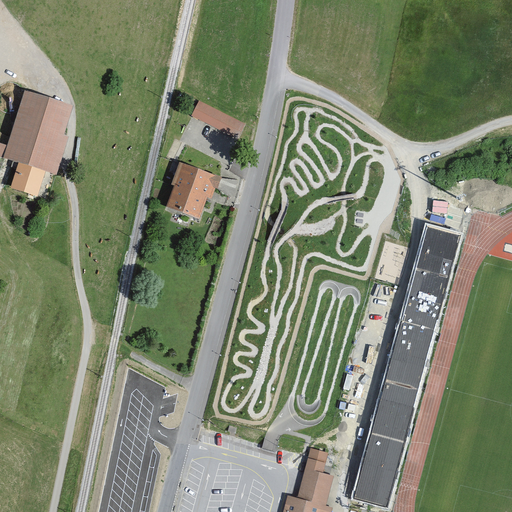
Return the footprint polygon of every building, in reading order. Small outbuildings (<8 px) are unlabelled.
[(73,106),(25,90),(3,158),(14,161),(12,167),(17,168),(11,188),(38,196),(46,171),(57,175),(69,137),(64,135),(73,106)] [(194,116),(238,139),(245,125),(200,103),(194,116)] [(198,219),(210,186),(216,188),(220,179),(185,166),(169,208),(198,219)] [(385,382),(354,498),(388,507),(419,392),(461,235),(427,226),(385,382)] [(228,431),(235,433),(237,427),(229,425),(228,431)] [(266,435),(261,448),(275,453),(280,440),(266,435)]
